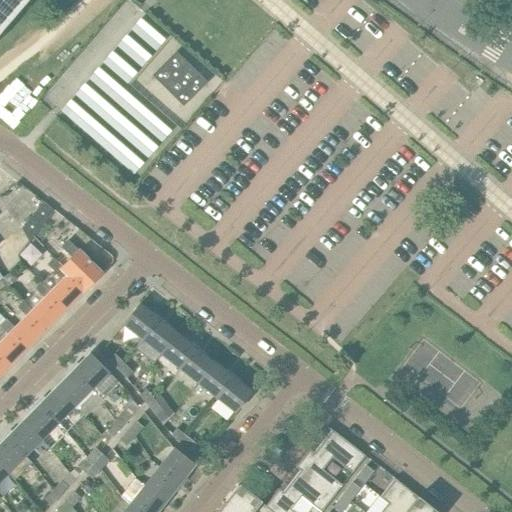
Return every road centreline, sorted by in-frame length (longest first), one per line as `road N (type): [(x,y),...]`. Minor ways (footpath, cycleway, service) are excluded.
road 1 (residential): [(0,406),(148,253)]
road 2 (residential): [(472,510),(308,377)]
road 3 (residential): [(308,377),(148,253)]
road 4 (residential): [(148,253),(0,142)]
road 5 (residential): [(308,377),(198,511)]
